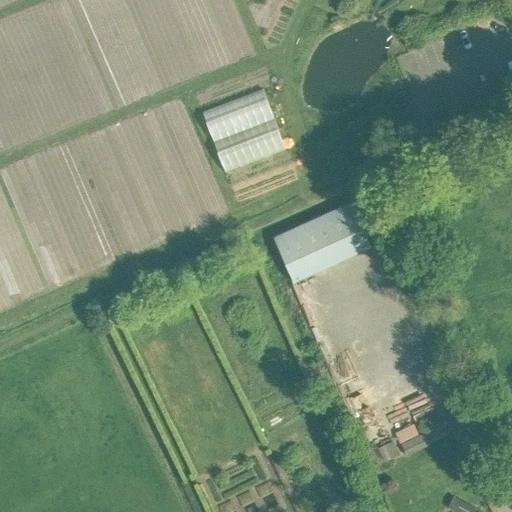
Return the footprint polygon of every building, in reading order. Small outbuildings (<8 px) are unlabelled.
[(287,150),(264,89),(203,112),(226,173),(287,150)] [(352,203),(274,238),(295,283),(373,248),(352,203)] [(413,425),(396,434),(401,444),(418,435),(413,425)] [(402,444),(407,456),(432,446),(427,434),(402,444)] [(394,441),(379,449),(385,462),(400,455),(394,441)] [(461,501),(455,511),(474,511),(476,509),(461,501)]
